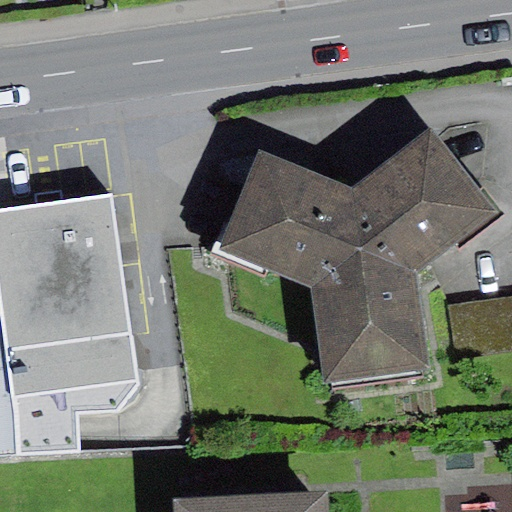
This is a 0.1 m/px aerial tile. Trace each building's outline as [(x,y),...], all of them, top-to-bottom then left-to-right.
[(347,197),(261,160),(217,258),(317,296),(324,391),(433,379),(417,276),(499,220),(431,136),(347,197)] [(127,210),(1,223),(17,368),(143,354),(127,210)] [(0,469),(28,468),(17,368),(1,223),(0,223),(0,469)] [(511,299),(452,307),(458,358),(511,351),(511,299)] [(330,511),(330,498),(170,504),(170,511),(330,511)]
